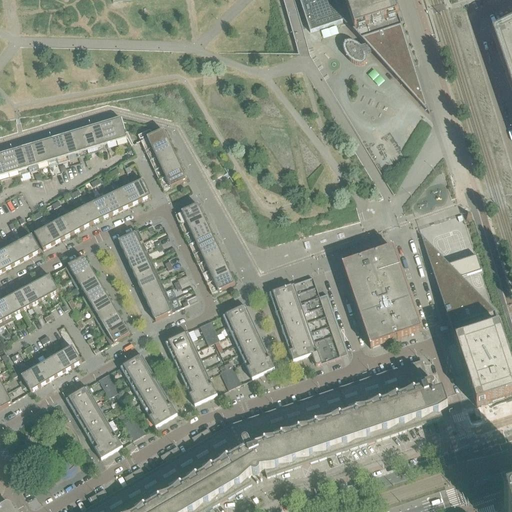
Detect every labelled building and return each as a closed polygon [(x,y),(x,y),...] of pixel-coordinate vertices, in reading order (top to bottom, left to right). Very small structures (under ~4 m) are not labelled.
[(310,58),(293,0),(282,0),(298,56),(299,58),(310,58)] [(299,0),(310,32),(310,34),(343,23),(345,26),(353,34),(365,47),(362,49),(361,49),(358,46),(356,45),(352,43),(351,43),(350,43),(348,43),(347,43),(346,44),(345,45),(344,47),(343,48),(343,49),(343,50),(343,52),(344,54),(346,58),(347,59),(349,62),(351,63),(353,65),(355,66),(357,67),(359,67),(361,67),(363,67),(364,66),(365,65),(366,63),(367,61),(366,59),(366,58),(365,55),(368,54),(371,54),(395,79),(397,81),(399,83),(414,69),(391,0),(299,0)] [(511,25),(492,36),(511,94),(511,25)] [(420,88),(411,96),(429,115),(420,88)] [(127,141),(121,122),(111,125),(116,144),(127,141)] [(116,144),(111,125),(101,128),(107,147),(116,144)] [(107,147),(101,128),(91,131),(97,150),(107,147)] [(97,150),(91,131),(81,134),(87,153),(97,150)] [(164,132),(150,139),(155,149),(168,143),(164,132)] [(87,153),(81,134),(72,137),(77,156),(87,153)] [(77,156),(72,137),(62,139),(68,159),(71,168),(75,167),(72,157),(77,156)] [(68,159),(62,139),(52,142),(58,162),(68,159)] [(58,162),(52,142),(42,146),(48,165),(58,162)] [(173,153),(168,143),(155,149),(159,159),(173,153)] [(48,165),(42,146),(32,148),(38,168),(48,165)] [(38,168),(32,148),(22,151),(28,171),(38,168)] [(28,171),(22,151),(13,154),(18,174),(28,171)] [(178,162),(173,153),(159,159),(164,169),(178,162)] [(18,174),(13,154),(3,157),(9,177),(18,174)] [(0,179),(9,177),(3,157),(0,158),(0,179)] [(182,172),(178,162),(164,169),(168,179),(182,172)] [(187,183),(182,172),(168,179),(173,189),(187,183)] [(142,180),(131,184),(141,204),(151,199),(142,180)] [(131,184),(122,189),(131,209),(141,204),(131,184)] [(122,189),(112,194),(121,213),(131,209),(122,189)] [(112,194),(102,198),(111,218),(121,213),(112,194)] [(102,198),(92,203),(101,222),(111,218),(102,198)] [(92,203),(82,207),(92,227),(101,222),(92,203)] [(82,207),(81,208),(83,211),(74,216),(82,232),(92,227),(82,207)] [(198,207),(184,213),(189,223),(203,217),(198,207)] [(74,216),(64,221),(73,237),(82,232),(74,216)] [(208,227),(203,217),(189,223),(194,233),(208,227)] [(64,221),(54,226),(63,242),(71,238),(73,237),(64,221)] [(54,226),(45,231),(53,247),(63,242),(54,226)] [(212,237),(208,227),(194,233),(198,243),(212,237)] [(45,231),(35,237),(43,253),(53,247),(45,231)] [(138,234),(119,243),(123,254),(143,245),(138,234)] [(511,396),(511,369),(494,316),(461,280),(481,273),(476,258),(449,267),(421,236),(476,408),(511,396)] [(217,246),(212,237),(198,243),(203,253),(217,246)] [(32,238),(23,243),(31,259),(41,254),(32,238)] [(23,243),(14,248),(22,264),(31,259),(23,243)] [(143,245),(123,254),(128,264),(148,255),(143,245)] [(221,256),(217,246),(203,253),(207,263),(221,256)] [(14,248),(5,253),(13,269),(22,264),(14,248)] [(421,333),(393,250),(342,268),(370,350),(421,333)] [(5,253),(0,255),(0,265),(4,273),(13,269),(5,253)] [(148,255),(128,264),(133,274),(152,264),(148,255)] [(226,266),(221,256),(207,263),(212,272),(226,266)] [(91,270),(85,260),(65,270),(72,281),(91,270)] [(152,264),(133,274),(137,283),(157,274),(152,264)] [(230,276),(226,266),(212,272),(217,282),(230,276)] [(96,280),(96,279),(91,270),(72,281),(77,291),(96,280)] [(157,274),(137,283),(142,293),(161,284),(157,274)] [(235,286),(230,276),(217,282),(221,293),(235,286)] [(55,287),(50,278),(41,283),(49,299),(59,294),(57,290),(55,287)] [(102,290),(97,281),(81,290),(86,299),(87,299),(102,290)] [(348,358),(327,297),(320,300),(316,290),(313,281),(269,296),(293,364),(312,358),(315,366),(316,367),(317,368),(319,368),(348,358)] [(41,283),(32,288),(40,304),(49,299),(41,283)] [(161,284),(142,293),(146,303),(166,294),(161,284)] [(32,288),(23,293),(31,309),(40,304),(32,288)] [(89,309),(107,298),(102,290),(87,299),(91,307),(88,309),(89,309)] [(23,293),(14,298),(22,314),(31,309),(23,293)] [(166,294),(146,303),(151,313),(170,304),(166,294)] [(14,298),(5,303),(15,322),(15,321),(14,318),(22,314),(14,298)] [(94,319),(113,308),(107,298),(89,309),(94,319)] [(5,303),(0,305),(0,315),(6,327),(15,322),(5,303)] [(170,304),(151,313),(156,323),(175,314),(170,304)] [(118,317),(118,316),(113,308),(94,319),(99,328),(118,317)] [(275,372),(263,346),(245,308),(223,318),(252,382),(275,372)] [(124,326),(119,318),(118,317),(99,328),(105,337),(124,326)] [(220,343),(215,334),(211,324),(200,329),(209,348),(220,343)] [(130,337),(124,326),(105,337),(111,348),(130,337)] [(217,398),(205,372),(188,335),(166,345),(195,409),(217,398)] [(73,349),(64,354),(73,370),(85,363),(82,358),(79,360),(73,349)] [(64,354),(55,359),(65,375),(73,370),(64,354)] [(177,418),(163,393),(145,363),(142,357),(121,370),(156,430),(177,418)] [(55,359),(47,364),(56,380),(65,375),(55,359)] [(267,480),(416,430),(441,421),(441,422),(442,420),(441,420),(440,415),(448,410),(442,394),(434,397),(422,363),(234,427),(213,439),(208,431),(192,440),(197,449),(182,458),(177,449),(161,459),(166,467),(146,479),(141,470),(125,480),(129,488),(109,500),(105,492),(88,501),(93,510),(89,511),(209,511),(252,487),(248,480),(255,474),(265,473),(267,480)] [(47,364),(39,369),(48,385),(56,380),(47,364)] [(39,369),(31,374),(40,389),(48,385),(39,369)] [(241,387),(234,371),(233,369),(220,375),(229,393),(241,387)] [(25,385),(27,389),(31,395),(40,389),(31,374),(22,379),(23,382),(25,385)] [(120,395),(115,386),(109,377),(99,383),(109,401),(120,395)] [(123,450),(108,425),(87,390),(66,402),(102,462),(123,450)] [(7,395),(0,399),(0,412),(12,406),(7,395)] [(145,437),(136,421),(135,420),(124,427),(133,444),(145,437)]
